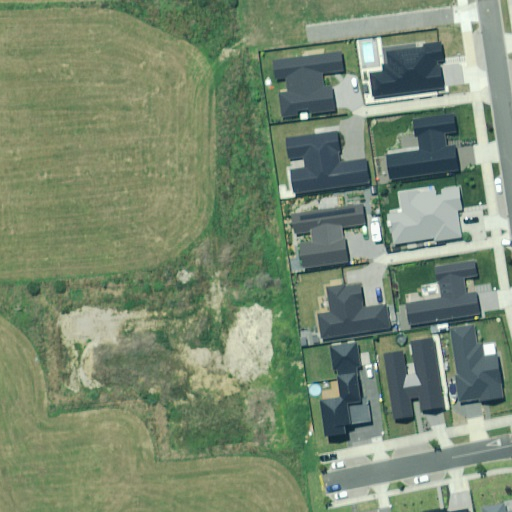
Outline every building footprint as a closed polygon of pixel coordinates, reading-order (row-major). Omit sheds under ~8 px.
[(384,147),(387,172),(454,163),(451,142),(444,142),(442,129),(454,127),(452,110),(413,115),(417,143),(384,147)] [(511,122),(467,123),(467,154),(511,153),(511,122)] [(286,161),(289,184),(364,174),(361,149),(334,152),(331,126),(282,132),(285,150),(302,148),(304,159),(286,161)] [(387,207),(391,236),(455,227),(452,199),(458,198),(456,179),(437,182),(437,179),(400,184),(403,205),(387,207)] [(359,198),(287,207),(289,225),(306,222),(308,235),(295,236),(298,260),(344,254),(340,221),(361,218),(359,198)] [(402,296),(405,317),(476,308),(473,283),(460,285),(458,270),(471,268),(469,254),(433,259),(437,292),(402,296)] [(314,307),(318,331),(385,322),(382,297),(359,300),(356,278),(343,280),(343,277),(324,279),(328,305),(314,307)] [(446,321),(453,394),(496,390),(491,348),(479,349),(478,336),(470,337),(468,319),(446,321)] [(440,400),(429,330),(412,333),(416,363),(404,365),(401,344),(381,347),(391,407),(410,404),(407,390),(420,388),(422,402),(440,400)] [(315,394),(320,430),(364,424),(360,393),(353,394),(349,363),(356,362),(352,336),(329,339),(333,368),(336,368),(339,391),(315,394)] [(478,501),(479,511),(511,511),(511,500),(504,502),(503,497),(478,501)] [(425,508),(417,510),(417,511),(465,511),(464,501),(445,504),(444,500),(425,503),(425,508)]
